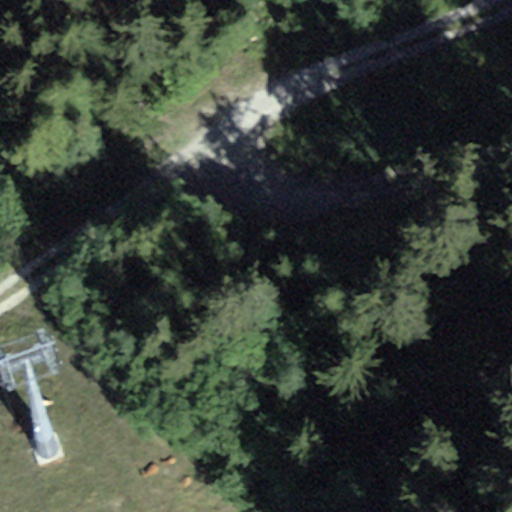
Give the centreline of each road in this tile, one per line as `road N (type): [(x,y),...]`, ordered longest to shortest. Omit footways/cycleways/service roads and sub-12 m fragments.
road 1 (track): [(511,0),(342,58),(289,88),(262,133),(268,165),(283,183),(313,189),(511,148)]
road 2 (track): [(265,153),(161,185),(92,226),(0,306)]
